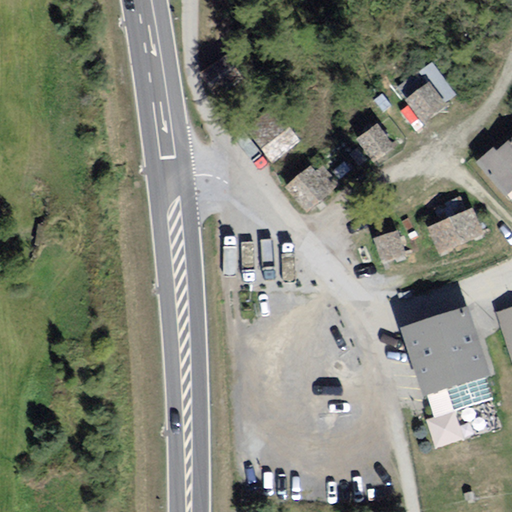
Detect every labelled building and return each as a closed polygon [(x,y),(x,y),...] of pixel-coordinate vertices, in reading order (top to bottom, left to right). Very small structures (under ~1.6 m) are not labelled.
[(426,85),(402,102),(418,124),(442,107),(426,85)] [(275,106),(245,127),(270,162),(300,140),(275,106)] [(377,125),(357,139),(371,159),(391,145),(377,125)] [(511,134),(475,164),(504,199),(511,192),(511,134)] [(316,162),(287,189),(309,212),(338,185),(316,162)] [(470,209),(429,227),(441,255),(483,238),(470,209)] [(397,233),(376,241),(386,267),(407,259),(397,233)] [(467,310),(403,330),(426,404),(490,384),(467,310)] [(511,311),(500,315),(511,353),(511,311)]
